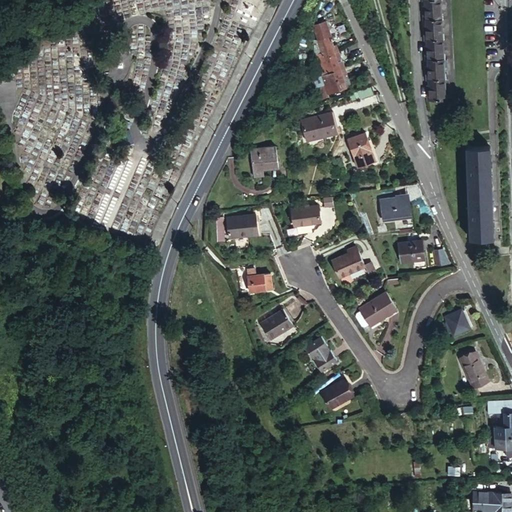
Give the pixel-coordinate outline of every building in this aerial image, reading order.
[(440,0),(423,0),(424,6),(424,9),(422,9),(423,19),(424,19),(441,18),(440,0)] [(441,27),(441,18),(424,19),(425,26),(425,29),(423,29),(424,39),(426,40),(442,39),(442,30),(441,27)] [(312,31),(317,45),(328,41),(332,39),(326,25),(312,31)] [(426,60),(443,59),(442,39),(426,40),(426,45),(426,48),(424,49),(424,60),(426,60)] [(328,41),(317,45),(323,60),(339,55),(336,48),(333,49),(331,50),(330,45),(328,41)] [(323,60),(317,45),(315,46),(316,58),(314,60),(316,65),(324,62),(323,60)] [(321,77),(344,68),(339,55),(323,60),(324,62),(316,65),(321,77)] [(427,79),(444,78),(443,70),(443,66),(443,59),(426,60),(427,67),(427,70),(425,71),(425,79),(427,79)] [(317,84),(321,94),(328,91),(327,87),(348,78),(344,68),(321,77),(323,82),(317,84)] [(314,86),(317,84),(323,82),(321,77),(312,81),(314,86)] [(328,91),(321,94),(320,98),(322,103),(327,101),(326,97),(344,91),(351,87),(348,78),(327,87),(328,91)] [(361,90),(370,87),(374,85),(370,78),(358,83),(361,90)] [(426,99),(444,98),(444,78),(427,79),(428,85),(428,88),(426,88),(426,99)] [(359,92),(361,96),(362,97),(372,93),(370,87),(361,90),(359,92)] [(309,144),(336,134),(330,114),(303,124),(309,144)] [(336,134),(339,133),(332,114),(330,114),(336,134)] [(347,139),(358,163),(375,155),(364,131),(347,139)] [(249,148),(252,171),(262,170),(262,167),(278,166),(276,144),(249,148)] [(493,236),(489,144),(468,145),(472,237),(493,236)] [(336,181),(338,191),(345,189),(343,180),(336,181)] [(322,199),(323,206),(331,205),(330,197),(322,199)] [(379,200),(381,221),(411,217),(409,206),(405,207),(404,197),(379,200)] [(290,209),(293,226),(319,222),(316,205),(290,209)] [(228,219),(231,237),(259,232),(256,214),(228,219)] [(405,242),(407,260),(431,257),(430,239),(405,242)] [(365,264),(355,244),(347,248),(348,251),(332,259),(340,276),(365,264)] [(436,264),(448,263),(446,247),(434,249),(436,264)] [(247,270),(249,292),(264,290),(264,285),(270,284),(269,276),(263,277),(263,273),(258,273),(257,269),(247,270)] [(386,292),(359,310),(371,327),(384,319),(385,320),(399,310),(386,292)] [(455,333),(470,326),(463,307),(447,313),(448,317),(446,319),(450,329),(453,328),(455,333)] [(260,323),(269,339),(293,323),(284,308),(260,323)] [(324,339),(308,351),(324,375),(340,365),(324,339)] [(470,353),(457,363),(477,388),(491,378),(470,353)] [(334,382),(313,396),(323,411),(344,397),(334,382)] [(487,426),(488,437),(511,435),(511,399),(487,401),(487,413),(497,412),(498,426),(494,426),(487,426)] [(463,406),(464,413),(472,411),(472,405),(463,406)] [(493,418),(494,426),(498,426),(497,412),(487,413),(489,419),(493,418)] [(511,435),(488,437),(489,450),(506,448),(506,456),(511,455),(511,435)] [(472,503),(472,511),(511,511),(511,494),(479,495),(479,502),(472,503)]
